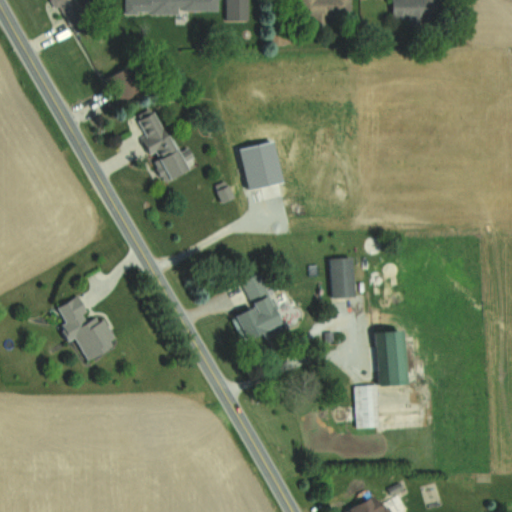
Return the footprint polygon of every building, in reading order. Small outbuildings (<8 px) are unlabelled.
[(80,14),(75,0),(51,0),(58,21),(80,14)] [(217,0),(123,0),(123,14),(178,14),(178,10),(218,10),(217,0)] [(350,0),(298,0),(298,17),(350,17),(350,0)] [(438,0),(392,0),(392,19),(439,19),(438,0)] [(119,103),(150,82),(135,60),(104,80),(119,103)] [(186,170),(156,109),(138,118),(145,133),(143,135),(165,180),(186,170)] [(354,297),(352,258),(329,258),(330,298),(354,297)] [(260,274),(241,281),(252,309),(232,317),(242,343),(281,328),(260,274)] [(56,306),(82,360),(116,344),(102,315),(89,321),(77,296),(56,306)] [(374,332),(377,386),(404,385),(401,331),(374,332)] [(352,385),(354,424),(421,421),(421,404),(377,406),(376,384),(352,385)] [(343,510),(344,511),(383,511),(376,495),(343,510)]
